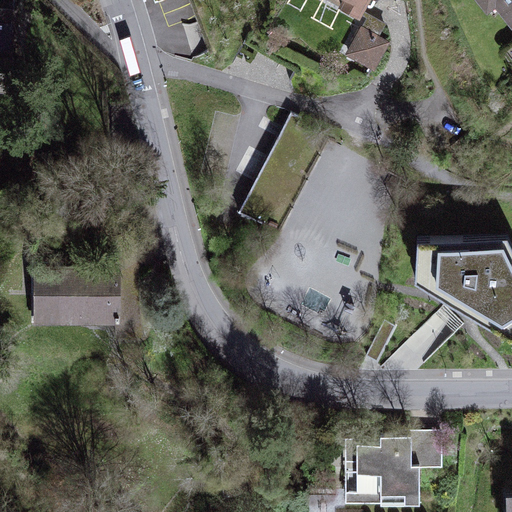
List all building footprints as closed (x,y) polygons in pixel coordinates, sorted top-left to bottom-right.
[(23,0),(0,0),(0,68),(16,70),(23,0)] [(368,0),(334,0),(361,15),(368,0)] [(511,0),(475,0),(485,13),(492,8),(511,34),(511,0)] [(394,46),(363,29),(348,58),(378,74),(394,46)] [(274,228),(307,155),(273,140),(240,213),(274,228)] [(511,236),(511,235),(411,236),(412,278),(511,337),(511,236)] [(121,269),(37,268),(36,321),(121,321),(121,269)] [(440,441),(346,439),(345,500),(418,501),(419,471),(439,471),(440,441)]
